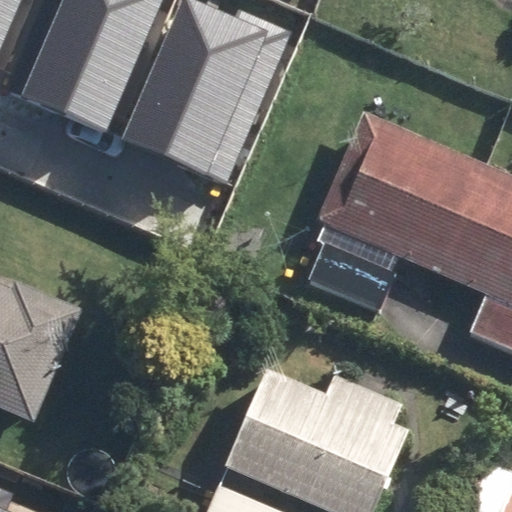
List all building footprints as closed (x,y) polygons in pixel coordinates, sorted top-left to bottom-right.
[(0,0),(0,49),(20,0),(0,0)] [(62,0),(21,100),(106,135),(160,0),(62,0)] [(193,0),(182,0),(123,140),(229,184),(294,30),(238,7),(234,17),(193,0)] [(511,173),(373,113),(326,221),(332,224),(325,237),(332,240),(314,281),(388,313),(406,273),(397,269),(403,255),(496,295),(477,337),(511,351),(511,173)] [(0,407),(37,423),(86,308),(16,279),(14,283),(0,276),(0,407)] [(337,395),(275,369),(214,511),(311,511),(315,505),(331,511),(385,511),(420,430),(406,424),(413,406),(345,377),(337,395)] [(511,511),(511,468),(497,463),(477,509),(483,511),(511,511)] [(0,511),(8,511),(5,511),(13,492),(0,487),(0,511)]
